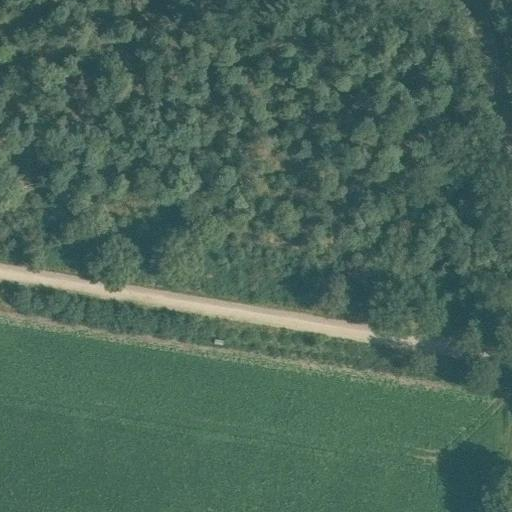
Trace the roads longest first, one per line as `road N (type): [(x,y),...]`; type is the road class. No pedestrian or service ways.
road 1 (track): [(511,365),(0,280)]
road 2 (tertiary): [(511,141),(467,0)]
